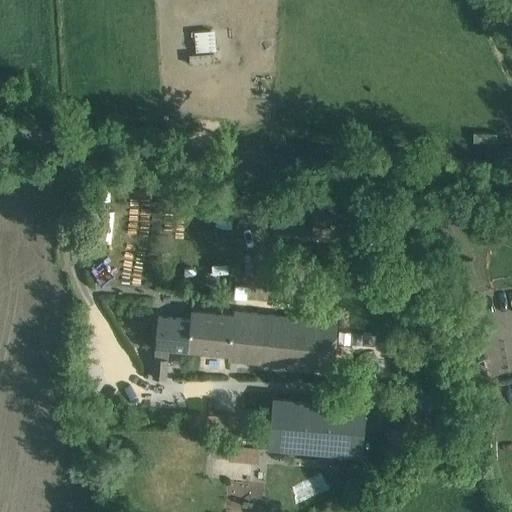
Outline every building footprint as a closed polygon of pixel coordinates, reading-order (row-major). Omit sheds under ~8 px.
[(214,33),(194,34),(195,54),(216,53),(214,33)] [(358,200),(279,193),(277,216),(356,222),(355,228),(370,230),(371,215),(357,214),(358,200)] [(191,319),(186,351),(229,356),(228,360),(333,371),(337,321),(235,310),(234,314),(192,310),(191,319)] [(186,351),(191,319),(159,316),(153,377),(167,379),(169,348),(186,351)] [(273,397),(268,448),(363,456),(368,405),(273,397)] [(207,415),(207,429),(236,429),(236,415),(207,415)] [(421,451),(408,422),(386,432),(399,462),(421,451)] [(229,461),(259,464),(260,449),(231,446),(229,461)]
